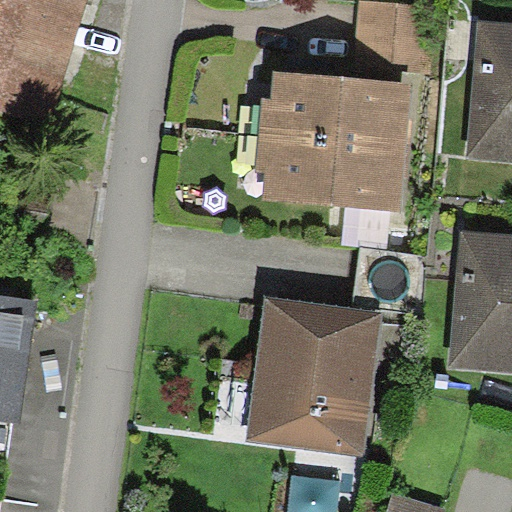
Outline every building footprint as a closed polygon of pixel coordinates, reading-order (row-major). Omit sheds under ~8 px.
[(0,0),(0,115),(51,134),(91,0),(0,0)] [(432,13),(362,8),(358,71),(428,76),(432,13)] [(511,24),(489,22),(476,160),(511,162),(511,24)] [(276,77),(274,105),(266,104),(263,139),(406,151),(411,88),(276,77)] [(406,151),(263,139),(259,179),(266,180),(263,204),(403,220),(406,151)] [(511,234),(466,231),(456,368),(511,371),(511,234)] [(427,256),(361,250),(356,307),(422,313),(427,256)] [(33,336),(37,304),(0,298),(0,424),(20,427),(33,336)] [(380,320),(266,305),(249,440),(363,455),(380,320)] [(444,511),(396,498),(391,511),(444,511)]
